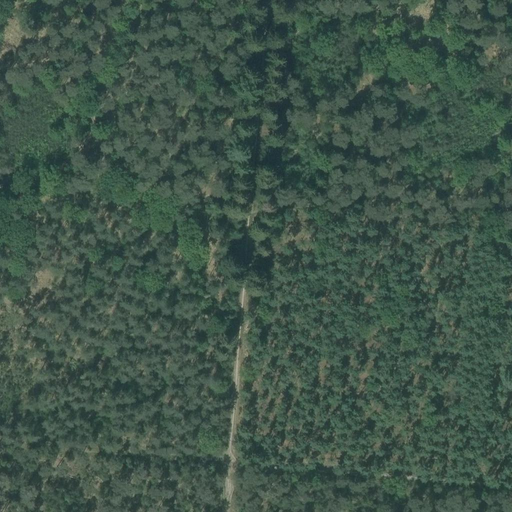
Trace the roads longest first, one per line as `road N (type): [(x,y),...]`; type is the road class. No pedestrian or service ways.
road 1 (track): [(227,466),(511,491)]
road 2 (track): [(511,223),(246,204)]
road 3 (track): [(246,204),(227,466)]
road 4 (track): [(246,204),(0,187)]
road 5 (track): [(0,446),(227,466)]
road 6 (track): [(261,0),(246,204)]
